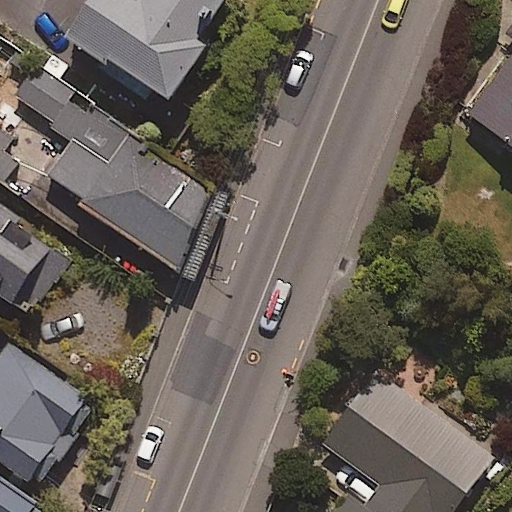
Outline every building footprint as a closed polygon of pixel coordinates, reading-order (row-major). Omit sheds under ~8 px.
[(100,0),(76,38),(104,57),(99,64),(157,102),(164,91),(178,100),(214,45),(206,39),(231,0),(100,0)] [(511,70),(479,117),(511,141),(511,25),(508,32),(511,34),(511,70)] [(206,273),(232,194),(43,71),(21,105),(75,140),(49,178),(86,202),(83,207),(199,283),(206,273)] [(0,182),(18,196),(36,171),(9,151),(31,121),(1,99),(0,101),(0,182)] [(58,241),(0,204),(0,290),(19,302),(58,241)] [(82,432),(102,406),(22,345),(0,373),(0,461),(43,494),(88,436),(82,432)] [(457,511),(495,461),(375,375),(325,445),(382,486),(366,509),(350,498),(339,511),(457,511)] [(47,511),(51,507),(0,469),(0,511),(47,511)]
